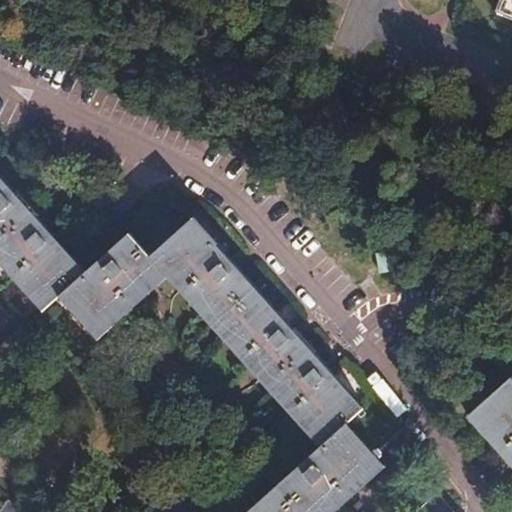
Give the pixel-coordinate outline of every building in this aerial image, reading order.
[(511,0),(498,0),(494,11),(511,17),(511,0)] [(0,267),(36,307),(52,293),(79,268),(0,179),(0,267)] [(192,215),(146,257),(161,273),(319,444),(346,419),(364,402),(192,215)] [(79,268),(52,293),(90,337),(161,273),(146,257),(122,230),(79,268)] [(0,305),(17,325),(36,307),(0,267),(0,305)] [(17,325),(0,339),(0,379),(37,347),(17,325)] [(511,378),(511,379),(469,416),(511,465),(511,378)] [(329,511),(384,462),(346,419),(319,444),(242,511),(329,511)]
